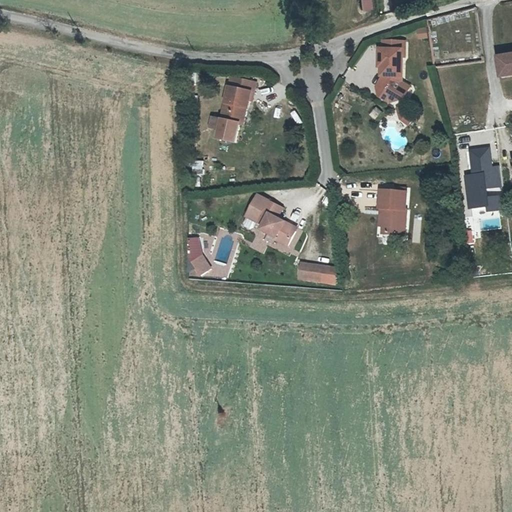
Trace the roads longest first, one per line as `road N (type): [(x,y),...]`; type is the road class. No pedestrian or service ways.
road 1 (unclassified): [(0,22),(99,47),(271,67)]
road 2 (unclassified): [(356,39),(477,0)]
